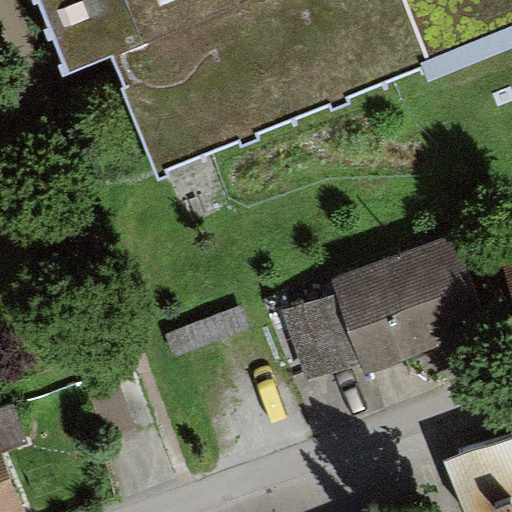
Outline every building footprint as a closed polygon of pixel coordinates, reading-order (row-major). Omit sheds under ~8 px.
[(511,0),(42,0),(66,57),(115,36),(165,158),(511,17),(511,0)] [(363,343),(367,351),(484,309),(456,232),(339,274),(363,343)] [(363,343),(339,274),(280,295),(305,364),(363,343)] [(164,328),(174,354),(246,327),(236,301),(164,328)] [(133,415),(112,363),(86,374),(107,425),(133,415)] [(0,511),(24,511),(1,441),(25,433),(12,396),(0,400),(0,511)]
